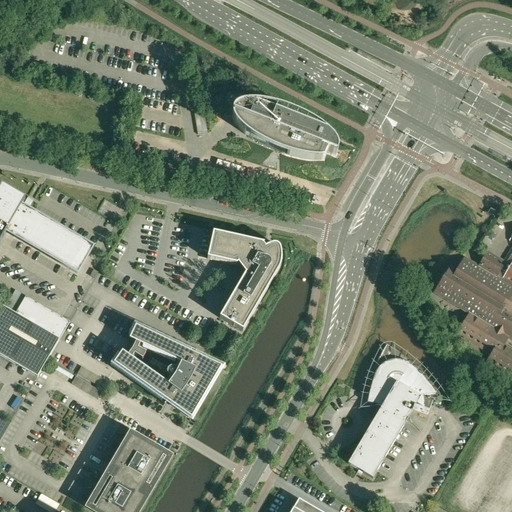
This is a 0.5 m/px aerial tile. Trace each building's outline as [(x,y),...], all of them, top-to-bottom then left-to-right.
[(286,156),(288,152),(289,152),(288,155),(291,156),(297,157),(303,159),(306,159),(310,160),(314,160),(319,160),(323,160),(326,152),(336,156),(337,155),(337,154),(337,151),(337,150),(337,148),(336,147),(335,145),(334,143),(332,140),(330,138),(327,135),(325,133),(325,134),(255,106),(255,105),(253,105),(250,105),(247,105),(244,106),(241,106),(238,107),(235,109),(234,110),(233,111),(232,113),(232,114),(232,115),(232,116),(232,118),(232,120),(233,121),(234,123),(235,125),(238,128),(240,130),(242,133),(245,135),(250,138),(256,142),(262,146),(268,149),(274,152),(280,154),(286,156)] [(2,186),(0,189),(0,243),(8,230),(15,235),(14,237),(78,274),(93,248),(29,211),(28,213),(20,209),(25,200),(8,190),(2,186)] [(281,255),(281,253),(280,251),(280,250),(279,249),(279,248),(278,247),(277,246),(276,246),(275,246),(274,246),(273,246),(273,245),(271,246),(269,247),(267,247),(265,248),(263,246),(264,245),(213,233),(207,259),(236,266),(238,265),(239,267),(238,267),(238,268),(238,269),(238,270),(239,271),(240,272),(241,272),(242,271),(245,274),(219,318),(243,332),(278,271),(279,270),(280,268),(280,266),(281,264),(281,262),(281,260),(281,258),(281,255)] [(511,237),(510,241),(511,242),(511,250),(505,260),(506,260),(505,263),(488,252),(479,267),(464,259),(458,269),(455,267),(451,265),(434,293),(448,301),(469,314),(457,334),(491,354),(487,362),(511,377),(511,349),(504,344),(509,337),(504,334),(511,321),(511,237)] [(16,314),(59,339),(60,340),(60,339),(70,322),(26,297),(16,314)] [(0,355),(37,377),(59,339),(16,314),(6,308),(3,306),(0,311),(0,355)] [(221,368),(195,356),(195,355),(194,355),(171,344),(135,327),(129,341),(136,344),(133,348),(131,347),(128,351),(131,353),(128,357),(122,353),(113,365),(134,379),(166,402),(166,403),(167,403),(191,420),(221,368)] [(385,349),(383,351),(381,355),(376,364),(373,371),(371,378),(370,383),(368,387),(367,390),(367,392),(367,393),(368,393),(368,394),(369,394),(367,403),(367,404),(372,404),(374,405),(378,406),(382,407),(380,411),(379,411),(348,464),(372,479),(411,413),(427,419),(429,412),(434,399),(437,399),(438,399),(439,398),(439,397),(440,396),(440,395),(439,394),(429,381),(426,377),(423,374),(420,371),(414,365),(411,362),(407,359),(404,357),(399,354),(392,348),(390,348),(388,348),(387,348),(385,349)] [(0,440),(10,423),(1,418),(0,420),(0,440)] [(113,481),(95,511),(96,511),(137,511),(145,498),(139,495),(140,492),(141,492),(141,493),(142,492),(143,492),(144,491),(144,490),(144,489),(143,489),(143,488),(163,454),(131,436),(113,467),(119,471),(117,473),(116,473),(115,473),(115,474),(114,474),(114,475),(114,476),(114,477),(115,477),(113,481)] [(37,506),(47,511),(57,511),(61,505),(43,494),(37,506)] [(318,511),(299,500),(293,509),(291,511),(318,511)]
